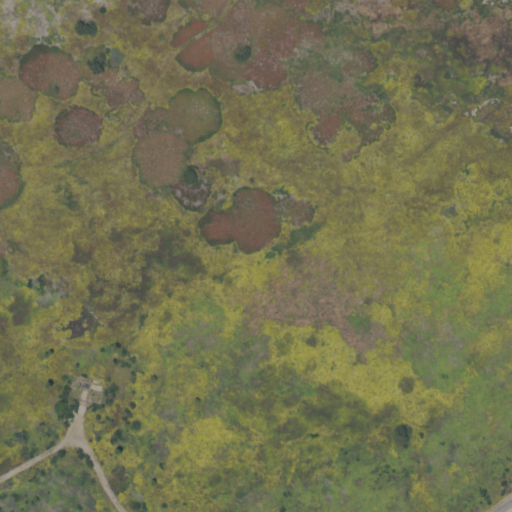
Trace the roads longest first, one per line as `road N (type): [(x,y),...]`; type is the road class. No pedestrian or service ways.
road 1 (track): [(0,208),(24,195),(40,163),(119,133),(176,50),(231,0)]
road 2 (track): [(0,477),(76,429),(124,511)]
